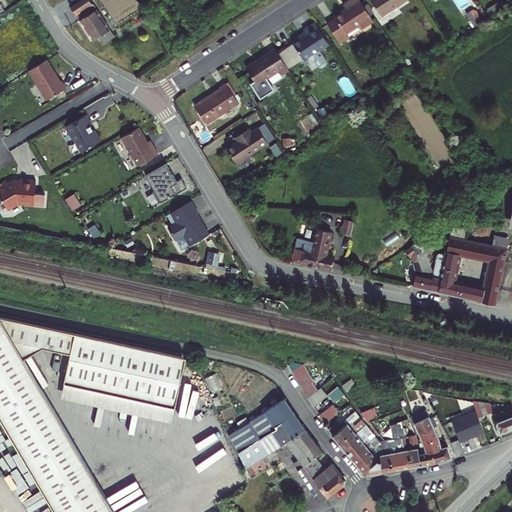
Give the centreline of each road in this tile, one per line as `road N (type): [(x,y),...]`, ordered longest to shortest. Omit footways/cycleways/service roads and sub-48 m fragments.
road 1 (unclassified): [(150,100),(263,264),(511,318)]
road 2 (residential): [(363,489),(272,372),(0,306)]
road 3 (residential): [(150,100),(304,0)]
road 4 (unclassified): [(36,0),(68,49),(150,100)]
road 5 (residential): [(511,454),(363,489)]
